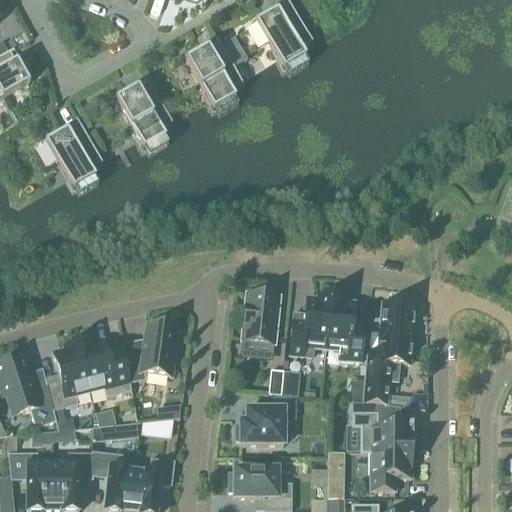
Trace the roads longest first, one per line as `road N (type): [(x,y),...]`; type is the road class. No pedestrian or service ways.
road 1 (residential): [(188,511),(214,276)]
road 2 (residential): [(436,301),(345,275),(242,268),(214,276)]
road 3 (residential): [(214,276),(0,338)]
road 4 (residential): [(436,301),(438,511)]
road 5 (residential): [(25,6),(69,89),(151,47)]
road 6 (residential): [(511,363),(488,403),(487,511)]
